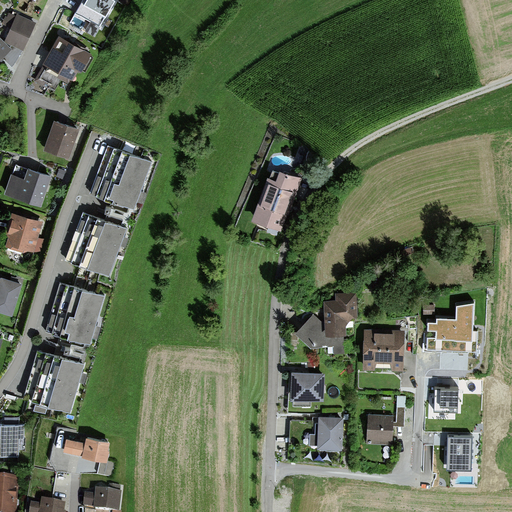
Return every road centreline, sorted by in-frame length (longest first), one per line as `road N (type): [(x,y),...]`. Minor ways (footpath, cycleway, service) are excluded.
road 1 (residential): [(268,511),(278,271),(304,195),(329,165)]
road 2 (residential): [(0,391),(26,343),(96,136)]
road 3 (track): [(511,78),(391,125),(329,165)]
